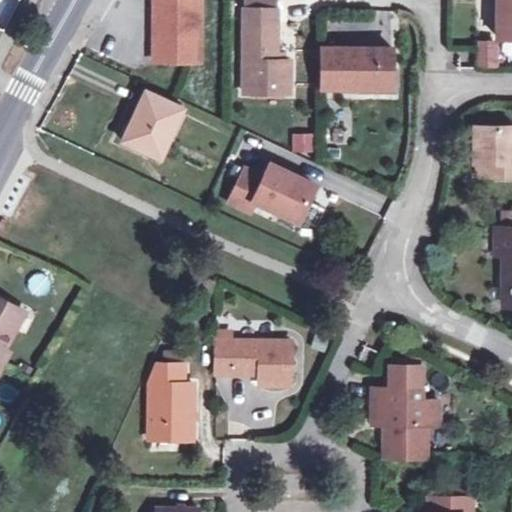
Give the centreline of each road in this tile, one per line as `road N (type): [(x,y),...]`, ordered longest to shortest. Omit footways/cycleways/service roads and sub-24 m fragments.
road 1 (residential): [(438,79),(395,243),(395,272)]
road 2 (residential): [(308,440),(367,304),(395,272)]
road 3 (residential): [(395,272),(405,297),(511,365)]
road 4 (primary): [(0,126),(70,0)]
road 5 (residential): [(308,440),(234,456),(242,511)]
